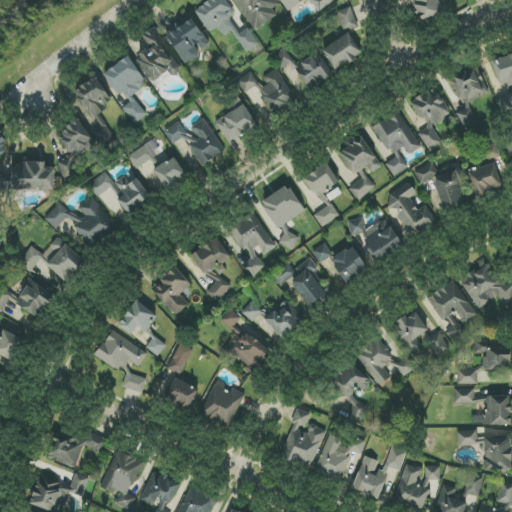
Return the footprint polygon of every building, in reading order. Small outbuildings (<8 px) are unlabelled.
[(234,31),(228,19),(234,17),(225,0),(212,0),(196,8),(208,33),(219,28),(223,36),(234,31)] [(233,0),(256,31),(277,16),(273,9),(277,6),(272,0),(233,0)] [(280,0),(286,11),(306,0),(311,0),(318,12),(336,1),(335,0),(280,0)] [(410,0),(423,22),(445,10),(438,0),(410,0)] [(358,27),(351,7),(337,12),(344,32),(358,27)] [(166,30),(184,65),(200,57),(197,52),(209,46),(193,16),(166,30)] [(170,72),(173,77),(180,73),(156,28),(143,34),(150,48),(136,56),(150,82),(170,72)] [(246,52),(259,45),(250,28),(237,35),(246,52)] [(323,48),(334,70),(362,57),(352,34),(323,48)] [(309,91),(334,75),(318,52),(296,66),(289,55),(288,56),(284,51),(277,56),(284,66),(290,62),(309,91)] [(511,54),(492,62),(499,85),(508,82),(511,93),(511,94),(497,99),(502,114),(511,110),(511,54)] [(146,117),(133,93),(147,85),(130,56),(103,72),(118,96),(123,93),(130,104),(124,107),(134,124),(146,117)] [(490,93),(478,66),(450,79),(464,109),(457,113),(465,131),(479,124),(469,104),(490,93)] [(263,77),(267,86),(261,90),(273,114),(296,103),(279,69),(263,77)] [(259,84),(251,72),(237,80),(245,93),(259,84)] [(110,102),(100,78),(75,89),(88,120),(86,121),(95,145),(112,138),(99,107),(110,102)] [(411,101),(427,129),(419,133),(429,151),(442,143),(432,126),(451,115),(435,87),(411,101)] [(230,144),(258,125),(240,98),(227,107),(230,112),(215,123),(230,144)] [(373,126),(394,159),(386,164),(394,176),(408,168),(398,152),(404,147),(409,155),(421,147),(404,120),(399,123),(393,114),(373,126)] [(57,165),(67,180),(79,171),(72,161),(96,144),(79,120),(57,135),(71,155),(57,165)] [(202,166),(224,152),(204,120),(185,132),(179,122),(164,132),(173,145),(184,138),(202,166)] [(0,156),(11,148),(0,135),(0,156)] [(368,167),(371,174),(381,168),(365,137),(339,151),(352,176),(368,167)] [(137,170),(161,154),(153,140),(128,156),(137,170)] [(486,161),(500,157),(497,145),(483,148),(486,161)] [(165,189),(187,177),(176,157),(154,169),(165,189)] [(474,197),(506,192),(501,161),(469,167),(474,197)] [(439,175),(432,162),(414,172),(421,185),(439,175)] [(55,192),(55,168),(46,168),(45,163),(12,163),(12,173),(1,173),(1,193),(55,192)] [(299,181),(326,225),(339,216),(324,192),(340,182),(327,163),(299,181)] [(444,212),(468,205),(456,164),(442,168),(445,176),(434,179),(444,212)] [(97,197),(114,185),(106,173),(89,185),(97,197)] [(349,189),(359,201),(376,187),(366,175),(349,189)] [(150,198),(138,179),(127,185),(123,179),(111,187),(127,212),(150,198)] [(428,204),(418,210),(410,198),(417,194),(409,182),(386,197),(412,238),(439,220),(428,204)] [(261,203),(286,240),(284,241),(289,249),(301,241),(292,227),(291,227),(287,220),(303,209),(287,186),(261,203)] [(91,248),(115,228),(89,199),(78,208),(86,217),(73,228),(91,248)] [(80,221),(60,202),(45,219),(56,230),(68,217),(76,225),(80,221)] [(228,229),(243,250),(246,248),(253,258),(243,266),(251,277),(265,267),(254,251),(259,247),(264,255),(274,248),(249,214),(228,229)] [(351,236),(363,234),(364,243),(377,263),(404,246),(388,220),(381,221),(365,231),(363,219),(348,221),(351,236)] [(191,254),(203,275),(214,268),(218,276),(227,271),(223,264),(232,258),(220,237),(191,254)] [(31,273),(40,261),(67,282),(85,259),(58,238),(44,256),(33,247),(19,263),(31,273)] [(333,256),(325,243),(312,251),(319,264),(333,256)] [(347,284),(369,268),(352,246),(331,261),(347,284)] [(311,309),(331,295),(314,272),(318,269),(311,258),(296,269),(300,275),(291,282),(311,309)] [(511,305),(511,284),(499,284),(486,263),(461,278),(461,282),(478,309),(499,296),(499,305),(511,305)] [(180,295),(192,284),(175,267),(151,289),(176,316),(189,304),(180,295)] [(231,287),(219,277),(207,294),(219,303),(231,287)] [(0,312),(2,313),(9,301),(39,317),(42,311),(44,312),(54,294),(30,280),(20,299),(0,288),(0,312)] [(427,301),(443,320),(454,312),(466,326),(480,314),(453,280),(427,301)] [(264,320),(283,340),(305,320),(286,299),(264,320)] [(131,335),(138,326),(145,331),(157,316),(138,301),(119,325),(131,335)] [(242,312),(252,322),(262,311),(252,302),(242,312)] [(412,355),(428,343),(438,357),(451,348),(438,329),(436,331),(418,307),(391,326),(412,355)] [(236,333),(224,351),(256,372),(270,350),(235,326),(242,317),(229,308),(220,322),(236,333)] [(458,341),(466,329),(454,320),(445,333),(458,341)] [(26,341),(0,330),(0,355),(16,363),(26,341)] [(96,357),(121,372),(128,360),(139,367),(148,353),(111,331),(96,357)] [(378,385),(399,372),(403,378),(417,368),(408,354),(396,362),(382,342),(380,344),(375,337),(367,342),(369,346),(358,354),(378,385)] [(510,371),(511,342),(475,341),(474,354),(484,354),(484,370),(510,371)] [(182,376),(193,349),(179,343),(168,370),(182,376)] [(370,381),(351,361),(330,382),(355,406),(347,414),(356,423),(369,410),(355,397),(370,381)] [(458,384),(478,384),(478,369),(458,369),(458,384)] [(0,391),(8,373),(0,370),(0,391)] [(122,387),(143,394),(147,379),(127,373),(122,387)] [(166,398),(190,409),(199,389),(175,378),(166,398)] [(218,381),(202,412),(230,426),(245,395),(218,381)] [(475,404),(474,389),(455,389),(456,404),(475,404)] [(511,396),(485,396),(484,425),(511,426),(511,396)] [(325,430),(312,425),(308,434),(303,432),(309,413),(299,409),(281,459),(311,470),(325,430)] [(459,447),(478,444),(476,429),(457,432),(459,447)] [(75,469),(85,446),(102,453),(108,440),(88,431),(84,440),(74,435),(69,445),(56,439),(48,457),(75,469)] [(352,454),(360,457),(366,442),(352,436),(349,444),(328,437),(315,472),(341,482),(352,454)] [(511,471),(511,438),(484,438),(485,471),(511,471)] [(364,457),(354,490),(380,498),(389,468),(401,472),(407,452),(391,448),(384,472),(376,469),(378,461),(364,457)] [(143,461),(115,451),(102,488),(120,494),(116,505),(131,511),(135,499),(130,497),(143,461)] [(393,505),(416,511),(422,511),(430,490),(426,489),(429,479),(438,481),(442,469),(429,465),(422,486),(418,484),(422,469),(406,464),(393,505)] [(140,501),(157,508),(154,511),(165,511),(164,511),(168,503),(171,505),(181,482),(161,474),(160,476),(152,473),(140,501)] [(83,497),(89,478),(76,474),(71,488),(39,478),(31,504),(54,511),(56,511),(59,504),(66,506),(70,493),(83,497)] [(464,494),(479,498),(483,477),(468,474),(464,494)] [(509,511),(511,499),(511,484),(502,482),(497,509),(481,505),(479,511),(509,511)] [(210,511),(217,499),(191,486),(178,511),(210,511)] [(466,511),(467,496),(465,496),(465,498),(457,498),(457,487),(439,486),(437,511),(466,511)]
